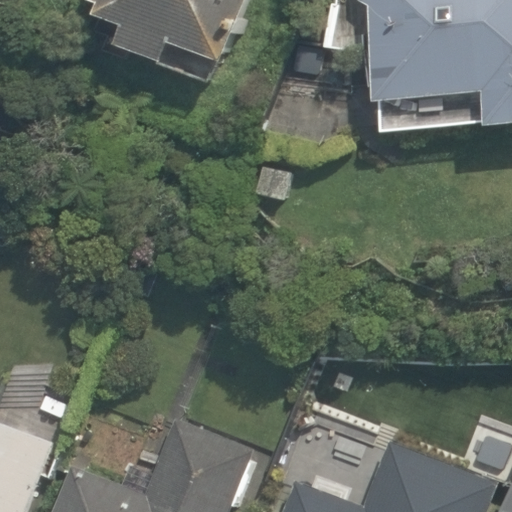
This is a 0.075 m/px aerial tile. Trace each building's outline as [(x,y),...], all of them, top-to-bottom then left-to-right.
[(232,105),(262,0),(295,0),(304,2),(304,0),(101,0),(97,17),(116,23),(111,42),(141,50),(133,76),(232,105)] [(511,151),(511,0),(369,0),(382,150),(504,140),(505,152),(511,151)] [(0,511),(45,511),(65,458),(24,443),(50,368),(15,356),(0,399),(0,511)] [(239,511),(263,446),(183,417),(160,481),(110,463),(107,473),(65,458),(45,511),(239,511)] [(375,502),(301,476),(288,511),(511,511),(511,489),(394,448),(375,502)]
